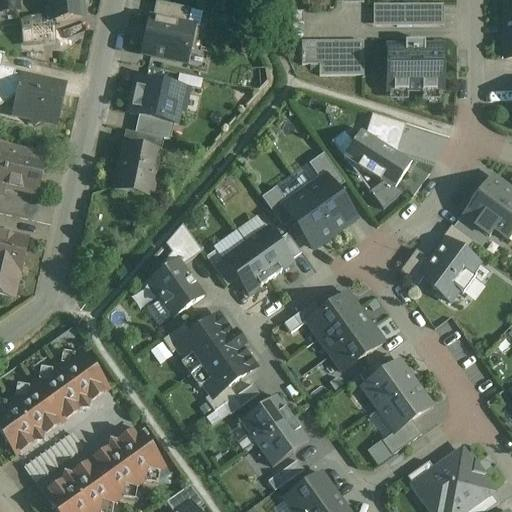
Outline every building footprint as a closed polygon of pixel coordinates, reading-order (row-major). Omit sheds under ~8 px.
[(0,0),(0,14),(18,13),(16,0),(0,0)] [(47,0),(48,2),(49,16),(57,16),(58,21),(56,21),(56,22),(82,19),(79,0),(47,0)] [(443,7),(373,7),(373,29),(443,29),(443,7)] [(288,36),(303,36),(302,12),(287,12),(288,36)] [(204,26),(152,15),(145,46),(197,57),(204,26)] [(52,20),(21,24),(23,47),(53,43),(53,44),(54,43),(52,20)] [(364,43),(301,43),(301,67),(318,67),(318,78),(364,78),(364,43)] [(405,48),(386,48),(386,94),(443,94),(443,48),(424,48),(424,44),(405,44),(405,48)] [(15,99),(17,102),(23,78),(6,75),(6,70),(2,69),(4,56),(0,55),(0,108),(15,99)] [(252,55),(226,56),(228,88),(253,89),(254,75),(252,55)] [(23,78),(17,102),(14,116),(30,120),(33,126),(40,122),(55,126),(63,87),(23,78)] [(191,91),(133,78),(125,116),(182,129),(191,91)] [(366,137),(397,156),(406,128),(372,117),(366,137)] [(146,137),(125,133),(123,145),(143,150),(146,137)] [(397,156),(366,137),(360,133),(352,146),(343,160),(343,161),(344,162),(358,170),(357,171),(371,178),(379,185),(379,184),(383,186),(394,193),(411,166),(397,156)] [(343,160),(352,146),(344,134),(332,144),(343,160)] [(143,150),(123,145),(113,193),(151,200),(161,153),(143,150)] [(11,152),(0,149),(0,196),(3,197),(5,188),(3,187),(11,152)] [(32,155),(12,150),(11,152),(3,187),(5,188),(37,195),(44,166),(31,163),(32,155)] [(324,177),(334,192),(344,186),(324,156),(308,167),(319,181),(324,177)] [(358,170),(344,162),(370,196),(383,186),(379,184),(379,185),(371,178),(357,171),(358,170)] [(292,222),(313,252),(355,222),(334,192),(324,177),(319,181),(287,205),(282,208),(292,222)] [(511,194),(489,179),(464,215),(511,247),(511,194)] [(282,230),(292,222),(282,208),(287,205),(276,190),(262,200),(282,230)] [(160,269),(163,274),(178,263),(182,269),(202,255),(182,227),(166,247),(172,255),(160,269)] [(446,243),(464,256),(472,244),(451,229),(442,240),(446,243)] [(268,230),(245,246),(271,282),(293,267),(291,263),(277,244),(268,230)] [(27,243),(0,236),(0,270),(18,274),(20,274),(27,243)] [(287,236),(277,244),(291,263),(301,256),(287,236)] [(446,243),(430,264),(421,277),(423,279),(433,287),(430,291),(450,306),(458,294),(463,297),(474,282),(470,278),(478,268),(478,267),(464,256),(446,243)] [(248,298),(271,282),(245,246),(223,263),(230,273),(237,282),(248,298)] [(215,253),(206,260),(227,289),(237,282),(230,273),(215,253)] [(415,291),(423,279),(421,277),(430,264),(416,253),(401,273),(411,288),(415,291)] [(173,321),(203,299),(182,269),(178,263),(163,274),(145,287),(157,304),(160,302),(173,321)] [(490,276),(478,268),(470,278),(474,282),(481,287),(490,276)] [(18,274),(0,270),(0,292),(13,295),(18,274)] [(345,368),(384,341),(350,293),(311,321),(345,368)] [(438,328),(458,357),(472,347),(452,318),(438,328)] [(232,338),(218,319),(191,338),(176,348),(178,351),(211,398),(213,401),(228,390),(255,371),(241,351),(245,348),(235,336),(232,338)] [(176,348),(191,338),(184,327),(164,343),(172,355),(178,351),(176,348)] [(62,367),(52,374),(42,372),(40,383),(29,391),(19,389),(17,399),(7,406),(0,405),(0,436),(15,458),(36,443),(41,444),(42,439),(81,411),(87,412),(88,406),(108,392),(81,353),(74,358),(64,356),(62,367)] [(359,378),(365,388),(395,367),(387,357),(359,378)] [(430,409),(398,365),(395,367),(365,388),(363,390),(395,435),(411,423),(430,409)] [(235,399),(223,408),(230,418),(259,397),(252,387),(235,399)] [(213,401),(211,398),(205,402),(214,414),(223,408),(235,399),(228,390),(213,401)] [(108,392),(88,406),(87,412),(81,411),(42,439),(41,444),(36,443),(15,458),(43,497),(64,483),(65,477),(70,478),(109,450),(110,445),(116,445),(136,431),(108,392)] [(511,395),(502,402),(511,418),(511,395)] [(257,448),(292,423),(276,400),(240,425),(257,448)] [(308,445),(292,423),(257,448),(272,470),(308,445)] [(421,438),(411,423),(395,435),(382,445),(392,458),(421,438)] [(109,450),(70,478),(65,477),(64,483),(43,497),(54,511),(110,511),(111,507),(123,498),(133,500),(135,490),(145,483),(155,484),(157,474),(163,469),(136,431),(116,445),(110,445),(109,450)] [(467,511),(491,495),(462,453),(434,473),(419,484),(420,485),(431,500),(424,505),(429,511),(467,511)] [(297,464),(267,484),(274,493),(303,473),(297,464)] [(419,484),(434,473),(429,465),(407,480),(414,489),(420,485),(419,484)] [(291,511),(310,511),(334,495),(320,476),(285,502),(291,511)] [(189,489),(166,505),(170,511),(181,511),(190,506),(193,511),(196,511),(203,507),(189,489)] [(346,511),(334,495),(310,511),(346,511)] [(491,495),(467,511),(490,511),(498,507),(491,495)]
